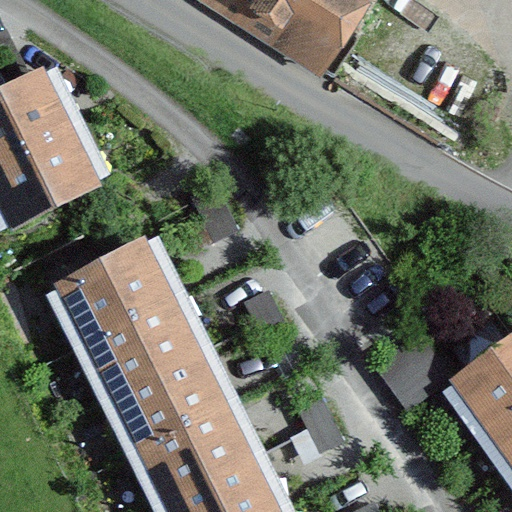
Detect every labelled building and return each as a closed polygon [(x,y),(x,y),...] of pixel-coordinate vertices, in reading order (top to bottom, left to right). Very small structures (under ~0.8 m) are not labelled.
[(246,0),(317,45),(345,0),(246,0)] [(0,77),(0,169),(71,134),(44,81),(10,98),(0,77)] [(0,209),(10,231),(97,187),(71,134),(0,169),(0,209)] [(192,200),(214,244),(237,232),(215,188),(192,200)] [(146,250),(59,293),(85,347),(172,304),(146,250)] [(245,306),(267,349),(289,338),(267,294),(245,306)] [(172,304),(85,347),(112,400),(199,356),(172,304)] [(471,377),(455,388),(490,437),(511,421),(511,347),(510,349),(490,323),(452,350),(471,377)] [(378,366),(410,410),(451,380),(420,336),(378,366)] [(199,356),(112,400),(138,453),(225,409),(199,356)] [(298,411),(320,455),(342,444),(320,400),(298,411)] [(225,409),(138,453),(164,505),(251,462),(225,409)] [(511,421),(490,437),(511,468),(511,421)] [(276,511),(251,462),(164,505),(167,511),(276,511)]
